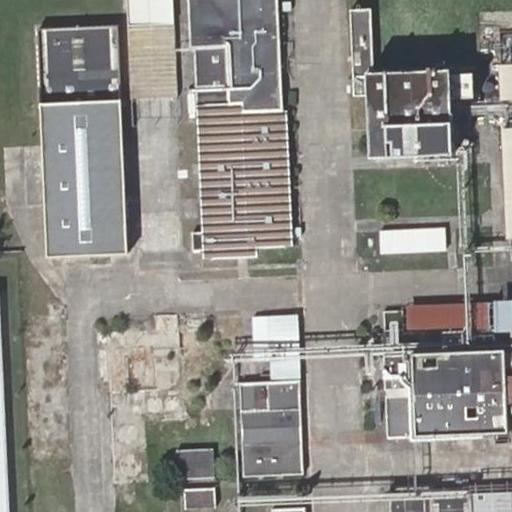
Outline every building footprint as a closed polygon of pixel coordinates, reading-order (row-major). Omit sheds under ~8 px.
[(129,0),(130,29),(176,28),(175,0),(129,0)] [(251,111),(286,111),(280,0),(192,0),(195,49),(231,48),(233,88),(233,96),(251,96),(251,111)] [(182,250),(176,28),(130,29),(138,251),(182,250)] [(46,204),(49,256),(128,254),(120,31),(39,34),(44,143),(46,204)] [(372,119),(373,154),(448,152),(445,66),(371,68),(370,38),(349,39),(351,119),(372,119)] [(233,88),(231,48),(195,49),(197,90),(233,88)] [(511,100),(511,66),(500,67),(503,101),(511,100)] [(292,244),(286,111),(251,111),(251,96),(233,96),(233,88),(197,90),(205,257),(256,256),(256,247),(292,244)] [(46,204),(44,143),(24,143),(26,205),(46,204)] [(378,252),(444,252),(444,229),(378,229),(378,252)] [(0,511),(18,511),(9,288),(0,287),(0,511)] [(511,330),(511,339),(511,302),(378,307),(380,334),(410,333),(410,329),(466,327),(466,332),(511,330)] [(140,484),(139,424),(201,422),(199,313),(161,314),(161,329),(100,330),(103,484),(140,484)] [(268,317),(270,362),(271,377),(301,376),(298,316),(268,317)] [(270,362),(268,317),(253,318),(255,363),(270,362)] [(509,432),(506,350),(386,356),(389,437),(414,436),(509,432)] [(303,473),(299,380),(239,383),(243,475),(303,473)] [(414,450),(414,436),(389,437),(389,451),(414,450)] [(176,451),(176,477),(209,477),(209,451),(176,451)] [(134,511),(133,485),(117,486),(118,511),(134,511)] [(182,488),(182,507),(214,507),(214,488),(182,488)] [(511,511),(511,492),(472,494),(472,511),(511,511)] [(472,511),(472,494),(390,497),(391,511),(472,511)]
